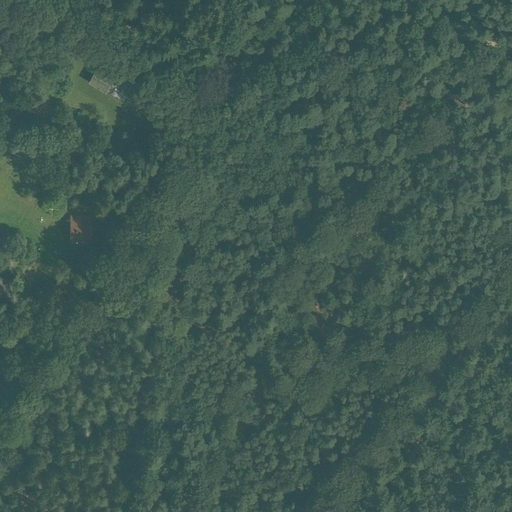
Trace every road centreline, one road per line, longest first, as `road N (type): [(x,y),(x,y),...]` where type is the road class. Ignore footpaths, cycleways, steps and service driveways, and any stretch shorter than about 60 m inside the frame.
road 1 (track): [(80,0),(213,70),(297,61),(404,34)]
road 2 (track): [(380,459),(506,511)]
road 3 (track): [(317,0),(232,43),(213,70)]
